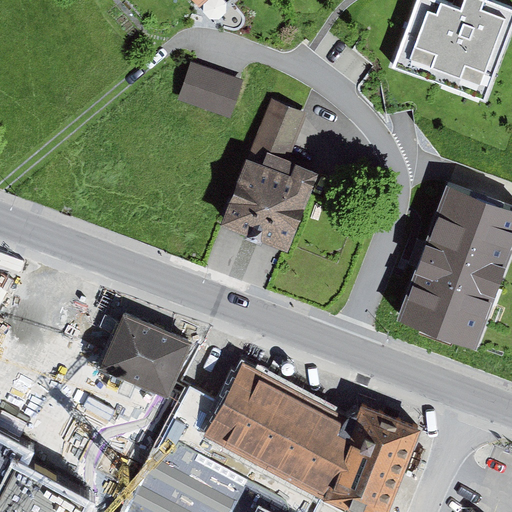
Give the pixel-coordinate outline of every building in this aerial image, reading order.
[(194,0),(202,8),(211,0),(194,0)] [(485,95),(511,21),(511,4),(500,0),(458,0),(458,2),(451,0),(415,0),(393,62),(485,95)] [(240,83),(193,67),(183,98),(229,114),(240,83)] [(306,118),(270,104),(224,224),(287,248),(314,176),(288,166),(306,118)] [(511,255),(511,189),(454,169),(400,318),(479,346),(511,255)] [(189,343),(125,315),(102,368),(166,395),(189,343)] [(204,438),(325,502),(355,511),(387,511),(421,429),(364,407),(355,427),(244,362),(204,438)] [(53,406),(67,377),(46,367),(32,397),(53,406)] [(30,454),(0,438),(0,511),(86,511),(90,505),(22,470),(30,454)] [(286,511),(289,506),(165,441),(127,511),(286,511)]
